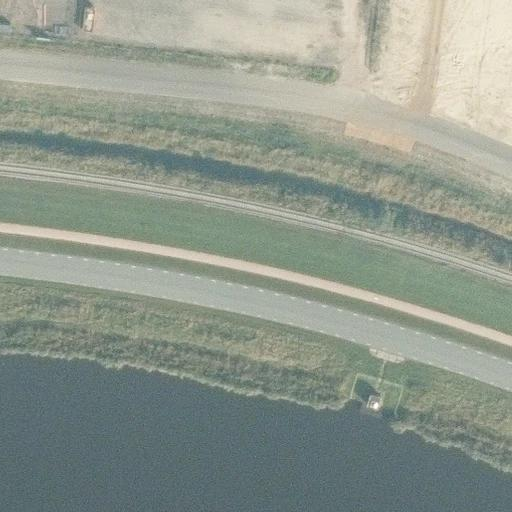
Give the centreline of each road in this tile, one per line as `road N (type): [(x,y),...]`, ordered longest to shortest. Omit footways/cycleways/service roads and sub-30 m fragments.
road 1 (tertiary): [(511,376),(256,304),(0,259)]
road 2 (unclassified): [(0,65),(255,90),(435,131),(511,161)]
